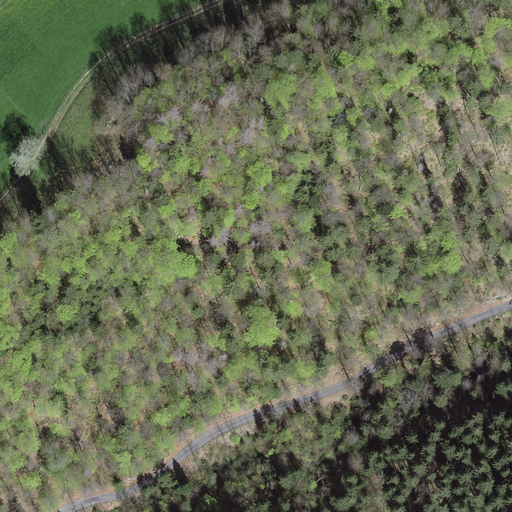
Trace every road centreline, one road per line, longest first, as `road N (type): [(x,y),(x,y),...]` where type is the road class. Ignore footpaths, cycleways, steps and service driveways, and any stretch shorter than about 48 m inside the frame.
road 1 (unclassified): [(62,511),(137,489),(212,433),(341,386),(511,302)]
road 2 (track): [(0,201),(97,64),(220,0)]
